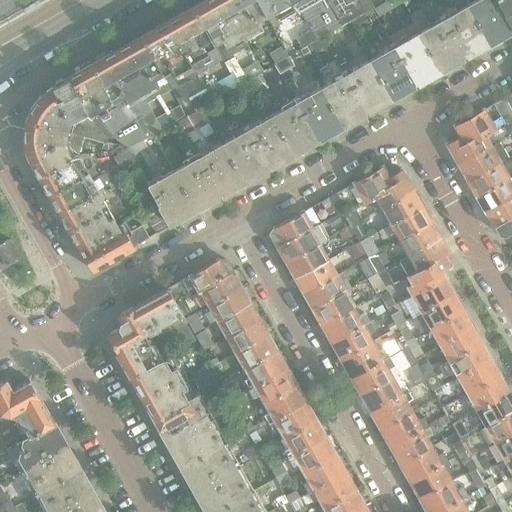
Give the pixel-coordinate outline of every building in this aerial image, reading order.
[(267,16),(257,0),(204,0),(193,7),(215,46),(222,60),(248,46),(243,37),(261,27),(258,21),(266,17),(267,16)] [(340,28),(324,0),(257,0),(267,16),(266,17),(273,29),(282,24),(278,17),(296,6),(310,30),(316,40),(317,41),(340,28)] [(324,0),(340,28),(365,14),(359,3),(357,0),(324,0)] [(365,12),(372,9),(367,0),(357,0),(359,3),(360,2),(365,12)] [(378,18),(402,4),(399,0),(390,0),(388,2),(379,7),(374,10),(378,18)] [(490,45),(467,4),(465,0),(452,0),(451,1),(457,10),(429,26),(424,16),(421,11),(410,17),(412,22),(418,32),(441,73),(451,67),(452,64),(477,50),(480,51),(490,45)] [(501,37),(511,30),(511,29),(496,0),(474,0),(467,4),(490,45),(500,40),(501,37)] [(511,0),(496,0),(511,29),(511,11),(511,10),(511,0)] [(215,46),(193,7),(141,36),(162,75),(171,89),(197,75),(222,60),(215,46)] [(369,24),(365,16),(351,23),(356,32),(369,24)] [(303,48),(316,40),(310,30),(297,38),(303,48)] [(431,79),(441,73),(418,32),(369,59),(392,101),(402,95),(403,92),(428,78),(431,79)] [(171,89),(162,75),(141,36),(91,64),(127,127),(111,136),(128,148),(145,138),(135,122),(151,113),(146,103),(171,89)] [(314,52),(328,44),(324,38),(310,46),(314,52)] [(346,65),(342,57),(343,56),(340,49),(332,53),(340,68),(346,65)] [(285,57),(281,50),(270,57),(274,64),(285,57)] [(294,67),(288,56),(274,65),(280,75),(294,67)] [(382,106),(392,101),(369,59),(322,86),(320,87),(343,128),(353,123),(354,119),(379,106),(382,106)] [(239,84),(259,72),(254,63),(234,74),(239,84)] [(127,127),(91,64),(66,78),(88,117),(111,136),(127,127)] [(268,89),(260,75),(251,80),(259,94),(268,89)] [(211,100),(237,86),(231,76),(206,90),(211,100)] [(111,136),(88,117),(66,78),(51,86),(52,88),(51,89),(43,94),(37,101),(31,109),(28,117),(26,122),(83,137),(104,143),(111,136)] [(333,134),(343,128),(320,87),(322,86),(317,78),(300,88),(304,96),(271,115),(294,156),(304,150),(305,147),(314,142),(330,133),(333,134)] [(244,96),(238,87),(225,94),(231,104),(244,96)] [(194,109),(211,100),(206,90),(188,99),(194,109)] [(511,119),(511,112),(505,99),(494,105),(495,107),(484,114),(482,110),(455,125),(461,136),(470,137),(472,140),(477,137),(479,140),(486,136),(494,131),(493,129),(503,124),(503,125),(511,119)] [(179,105),(155,119),(161,130),(184,115),(179,105)] [(238,117),(232,107),(224,112),(230,122),(238,117)] [(204,125),(197,112),(177,123),(184,136),(204,125)] [(294,156),(271,115),(222,143),(245,184),(255,178),(256,175),(268,168),(281,161),(284,162),(294,156)] [(511,122),(511,123),(511,121),(503,126),(510,137),(511,135),(511,122)] [(78,156),(83,137),(26,122),(25,126),(24,135),(25,145),(27,154),(31,162),(40,178),(78,156)] [(459,165),(492,147),(486,136),(479,140),(477,137),(472,140),(470,137),(461,136),(447,144),(459,165)] [(134,155),(147,148),(143,141),(129,148),(134,155)] [(235,189),(245,184),(222,143),(173,170),(196,211),(206,206),(207,202),(223,193),(232,188),(235,189)] [(468,181),(501,163),(508,158),(499,143),(492,147),(459,165),(468,181)] [(101,188),(112,182),(124,176),(138,168),(128,149),(113,158),(118,166),(98,177),(93,168),(86,171),(78,156),(40,178),(58,210),(100,186),(101,188)] [(477,197),(510,178),(501,163),(468,181),(477,197)] [(389,186),(384,178),(387,176),(382,167),(354,182),(366,203),(367,203),(377,197),(386,192),(384,189),(389,186)] [(414,190),(402,169),(388,177),(387,176),(384,178),(389,186),(384,189),(386,192),(377,197),(367,203),(370,208),(380,202),(383,208),(414,190)] [(196,211),(173,170),(147,185),(157,205),(169,226),(171,226),(170,223),(183,216),(186,217),(196,211)] [(116,190),(128,183),(124,176),(112,182),(116,190)] [(486,213),(511,198),(511,182),(510,178),(477,197),(486,213)] [(117,225),(102,199),(106,197),(101,188),(100,186),(58,210),(92,270),(149,238),(147,234),(154,230),(156,234),(169,226),(157,205),(143,213),(149,222),(129,233),(123,222),(117,225)] [(392,223),(423,206),(414,190),(383,208),(392,223)] [(348,212),(337,194),(328,199),(339,217),(343,215),(348,212)] [(495,228),(511,218),(511,198),(486,213),(495,228)] [(401,239),(431,222),(423,206),(392,223),(392,224),(379,232),(383,240),(397,232),(401,239)] [(362,220),(355,208),(348,212),(343,215),(350,227),(350,226),(360,221),(362,220)] [(311,228),(306,219),(302,212),(280,224),(280,225),(275,228),(271,234),(277,246),(311,228)] [(511,218),(495,228),(499,234),(504,236),(511,230),(511,218)] [(368,237),(360,221),(350,226),(355,235),(359,242),(368,237)] [(409,254),(440,237),(431,222),(401,239),(409,254)] [(286,261),(325,239),(317,225),(311,228),(277,246),(286,261)] [(355,235),(350,226),(350,227),(343,231),(338,234),(343,242),(355,235)] [(379,252),(370,236),(368,237),(359,242),(365,253),(368,258),(376,253),(379,252)] [(408,276),(419,270),(449,254),(440,237),(409,254),(410,255),(399,262),(408,276)] [(326,259),(318,245),(326,241),(325,239),(286,261),(295,277),(326,259)] [(19,254),(11,240),(0,246),(0,253),(5,262),(7,263),(15,258),(19,256),(19,254)] [(365,253),(359,242),(350,247),(356,258),(365,253)] [(389,263),(383,253),(378,256),(376,253),(368,258),(368,259),(376,273),(385,268),(384,266),(389,263)] [(444,277),(441,271),(450,266),(444,257),(419,270),(408,276),(413,285),(408,288),(412,296),(444,277)] [(376,273),(368,259),(368,258),(358,264),(366,279),(376,273)] [(304,292),(335,275),(326,259),(295,277),(304,292)] [(202,289),(232,271),(225,260),(218,260),(212,263),(212,262),(189,275),(198,291),(202,289)] [(392,284),(384,270),(377,274),(385,288),(392,284)] [(210,303),(240,287),(232,271),(202,289),(210,303)] [(385,288),(377,274),(357,286),(358,288),(369,282),(376,295),(385,289),(385,288)] [(187,322),(186,319),(181,311),(177,303),(198,291),(189,275),(118,315),(121,321),(119,329),(107,335),(131,377),(158,361),(145,339),(147,333),(149,337),(154,334),(188,344),(195,340),(186,323),(187,322)] [(313,309),(344,291),(335,275),(304,292),(313,309)] [(421,312),(453,293),(444,277),(412,296),(421,312)] [(219,319),(249,302),(240,287),(210,303),(219,319)] [(322,325),(353,307),(344,291),(313,309),(322,325)] [(395,305),(388,292),(380,297),(387,309),(395,305)] [(430,328),(462,310),(453,293),(421,312),(422,313),(412,319),(421,334),(430,328)] [(195,312),(188,299),(178,304),(185,317),(195,312)] [(228,335),(258,318),(249,302),(219,319),(228,335)] [(332,343),(369,322),(364,313),(359,317),(353,307),(322,325),(332,343)] [(439,344),(472,326),(462,310),(430,328),(439,344)] [(403,322),(399,313),(392,316),(396,326),(403,322)] [(204,329),(195,314),(186,319),(187,322),(194,334),(204,329)] [(238,351),(267,334),(258,318),(228,335),(238,351)] [(379,339),(373,329),(369,322),(332,343),(342,360),(373,343),(379,339)] [(413,338),(404,323),(403,322),(396,326),(398,328),(405,342),(413,338)] [(449,361),(481,342),(472,326),(439,344),(449,361)] [(405,342),(398,328),(394,331),(398,339),(392,343),(398,352),(399,351),(407,346),(406,344),(405,342)] [(213,344),(205,330),(195,336),(204,350),(213,344)] [(246,367),(276,350),(267,334),(238,351),(246,367)] [(458,377),(490,358),(481,342),(449,361),(458,377)] [(352,378),(388,356),(384,347),(378,351),(373,343),(342,360),(352,378)] [(417,363),(411,353),(407,346),(399,351),(409,368),(417,363)] [(249,389),(286,368),(276,350),(246,367),(242,369),(248,378),(244,380),(249,389)] [(388,368),(393,365),(388,356),(352,378),(362,395),(393,377),(388,368)] [(219,363),(216,358),(209,362),(212,367),(213,366),(219,363)] [(467,394),(500,376),(490,358),(458,377),(467,394)] [(186,399),(181,388),(186,385),(176,366),(170,370),(166,363),(160,360),(158,361),(131,377),(154,417),(186,399)] [(433,370),(427,362),(418,368),(423,376),(431,371),(433,370)] [(222,367),(219,363),(213,366),(215,371),(222,367)] [(216,383),(206,365),(189,374),(200,392),(216,383)] [(425,380),(423,376),(418,368),(416,365),(407,370),(416,386),(425,380)] [(262,404),(296,385),(286,368),(249,389),(254,397),(258,395),(262,404)] [(441,387),(431,371),(423,376),(425,380),(432,392),(441,387)] [(371,412),(408,391),(398,374),(393,377),(362,395),(371,412)] [(476,410),(508,391),(500,376),(467,394),(476,410)] [(53,422),(29,380),(12,389),(6,379),(0,382),(0,416),(1,416),(13,419),(23,438),(53,422)] [(269,423),(306,402),(296,385),(262,404),(267,412),(264,414),(267,419),(266,419),(267,420),(257,425),(257,426),(247,431),(249,435),(255,431),(256,431),(269,423)] [(245,401),(239,390),(229,395),(235,406),(245,401)] [(412,398),(408,391),(371,412),(381,429),(412,412),(406,402),(412,398)] [(486,427),(511,411),(511,397),(508,391),(476,410),(486,427)] [(223,444),(196,396),(195,394),(186,399),(154,417),(182,468),(223,444)] [(282,439),(315,420),(306,402),(269,423),(273,431),(277,429),(282,439)] [(234,407),(231,403),(224,407),(226,411),(234,407)] [(495,443),(511,432),(511,411),(486,427),(495,443)] [(391,447),(428,426),(424,418),(418,421),(412,412),(381,429),(391,447)] [(288,457),(325,437),(315,420),(282,439),(287,447),(283,449),(288,457)] [(80,470),(67,447),(53,422),(23,438),(21,443),(24,449),(18,453),(40,492),(80,470)] [(246,431),(242,425),(236,429),(239,435),(246,431)] [(427,438),(429,436),(433,434),(428,426),(391,447),(401,464),(432,446),(427,438)] [(261,441),(255,431),(249,435),(255,445),(261,441)] [(504,459),(511,454),(511,432),(495,443),(504,459)] [(302,474),(335,454),(325,437),(288,457),(293,466),(297,465),(302,474)] [(477,453),(468,437),(460,441),(466,451),(470,458),(476,454),(477,453)] [(215,511),(251,492),(223,444),(182,468),(206,511),(215,511)] [(254,445),(244,451),(250,461),(260,455),(256,448),(254,445)] [(410,481),(447,461),(442,452),(437,455),(432,446),(401,464),(410,481)] [(472,462),(470,458),(466,451),(457,456),(464,467),(472,462)] [(308,493),(345,472),(335,454),(302,474),(306,481),(303,483),(308,493)] [(485,469),(476,454),(470,458),(472,462),(476,468),(479,473),(485,469)] [(511,454),(504,459),(508,467),(498,472),(504,482),(511,476),(511,454)] [(280,463),(277,457),(266,463),(270,469),(280,463)] [(452,470),(447,461),(410,481),(420,499),(451,481),(446,473),(452,470)] [(290,479),(282,465),(272,470),(280,485),(290,479)] [(484,482),(479,473),(476,468),(468,473),(477,490),(486,485),(484,482)] [(103,511),(80,470),(40,492),(50,511),(103,511)] [(321,508),(355,489),(345,472),(308,493),(296,500),(292,493),(286,497),(293,511),(295,511),(317,500),(321,508)] [(496,485),(491,477),(484,482),(486,485),(488,490),(496,485)] [(427,511),(436,511),(467,495),(462,487),(456,490),(451,481),(420,499),(427,511)] [(505,502),(496,485),(488,490),(490,493),(495,502),(498,506),(505,502)] [(8,502),(0,486),(0,503),(1,506),(3,505),(8,502)] [(284,496),(280,489),(269,495),(273,502),(284,496)] [(353,511),(364,506),(355,489),(321,508),(323,511),(353,511)] [(261,511),(251,492),(215,511),(261,511)] [(495,502),(490,493),(481,499),(486,507),(495,502)] [(472,504),(467,495),(436,511),(469,511),(467,507),(472,504)] [(288,503),(284,496),(273,502),(277,509),(288,503)] [(16,511),(14,507),(10,501),(8,502),(3,505),(6,511),(16,511)] [(511,511),(505,502),(498,506),(501,511),(511,511)] [(289,511),(292,511),(288,503),(277,509),(278,511),(289,511)]
